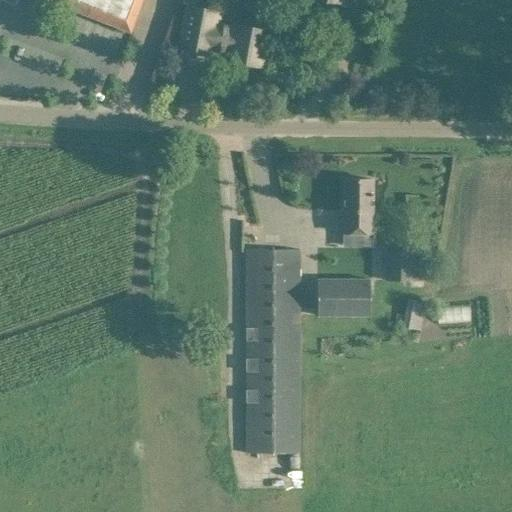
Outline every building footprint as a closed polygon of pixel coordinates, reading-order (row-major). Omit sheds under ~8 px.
[(44,0),(103,22),(130,32),(142,0),(44,0)] [(258,65),(262,45),(265,31),(236,25),(235,30),(213,26),(216,13),(188,7),(184,27),(181,47),(208,52),(209,48),(231,52),(230,60),(239,61),(239,64),(248,66),(250,64),(258,65)] [(343,179),(343,233),(372,232),(373,179),(343,179)] [(386,247),(386,279),(425,280),(426,249),(386,247)] [(245,452),(298,452),(299,290),(299,249),(246,249),(246,269),(246,289),(245,452)] [(368,280),(317,281),(318,314),(369,314),(368,280)] [(410,333),(427,335),(433,305),(415,302),(410,333)]
